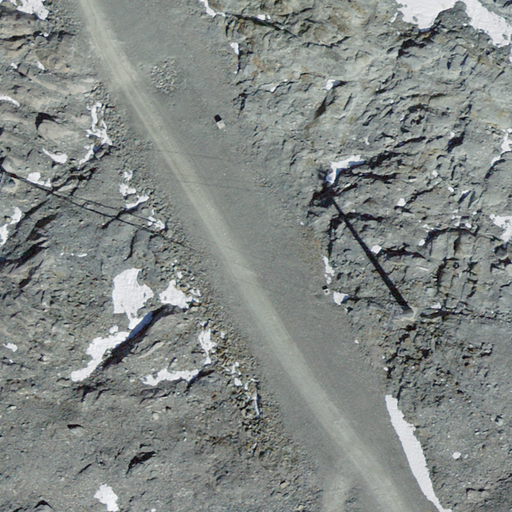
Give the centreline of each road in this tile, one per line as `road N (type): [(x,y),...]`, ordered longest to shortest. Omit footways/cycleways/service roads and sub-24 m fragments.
road 1 (track): [(353,446),(194,193),(86,0)]
road 2 (track): [(339,511),(345,460),(364,442),(376,449),(398,511)]
